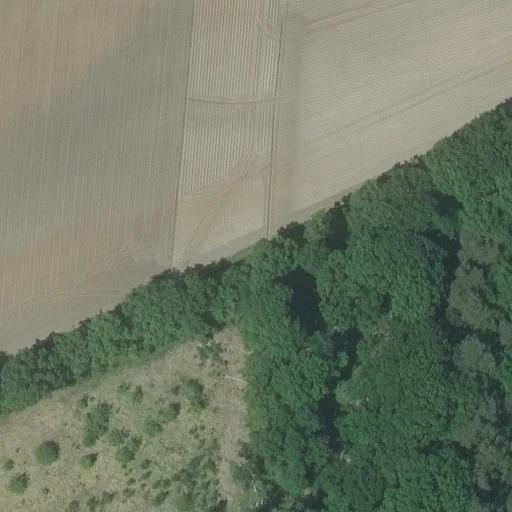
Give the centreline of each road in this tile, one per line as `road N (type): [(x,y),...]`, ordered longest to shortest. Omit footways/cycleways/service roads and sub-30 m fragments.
road 1 (track): [(0,388),(432,190)]
road 2 (track): [(432,190),(449,511)]
